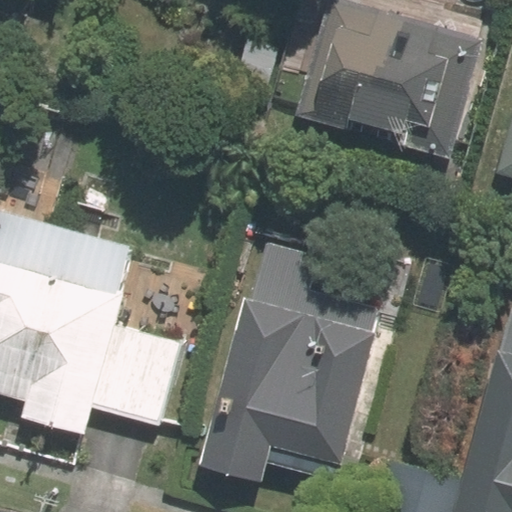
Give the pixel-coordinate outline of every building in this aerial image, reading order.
[(457,156),(490,39),(412,17),(416,0),(324,0),(305,69),(324,73),(311,116),(457,156)] [(166,424),(191,340),(128,323),(148,251),(0,209),(0,383),(37,394),(31,414),(97,433),(104,407),(166,424)] [(391,310),(323,291),(334,256),(284,243),(269,300),(261,299),(214,464),(277,481),(282,460),(351,479),(392,334),(384,332),(391,310)] [(389,458),(374,511),(511,511),(511,308),(507,308),(460,478),(389,458)] [(450,363),(409,356),(405,395),(446,400),(450,363)]
